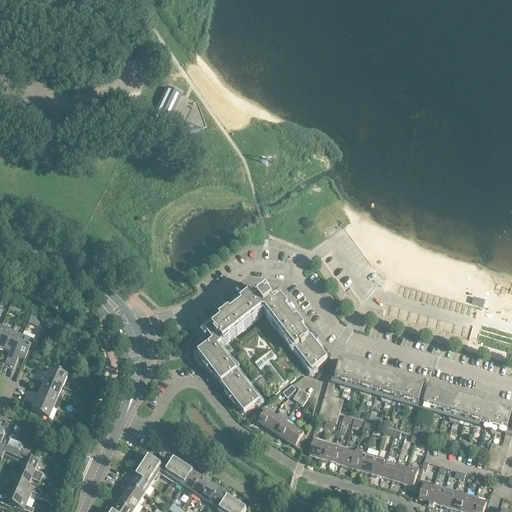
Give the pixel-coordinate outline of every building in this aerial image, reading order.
[(199,132),(184,125),(180,132),(167,126),(182,95),(166,88),(160,101),(149,124),(161,130),(157,138),(184,151),(187,145),(192,148),(199,132)] [(313,270),(304,278),(307,283),(317,275),(313,270)] [(328,363),(282,303),(279,300),(273,304),(267,296),(258,303),(254,296),(205,334),(213,344),(198,355),(244,415),(260,403),(220,352),(220,353),(217,350),(263,315),(262,313),(263,312),(266,312),(267,314),(266,315),(312,375),(328,363)] [(472,305),(483,308),(485,302),(473,299),(472,305)] [(0,349),(3,351),(10,333),(0,328),(0,349)] [(263,338),(257,330),(236,346),(242,354),(236,358),(267,398),(301,373),(270,333),(263,338)] [(9,354),(5,364),(9,366),(21,338),(10,333),(3,351),(9,354)] [(24,360),(32,343),(21,338),(9,366),(14,368),(18,358),(24,360)] [(318,420),(330,424),(336,426),(343,401),(331,398),(335,384),(340,385),(339,388),(341,390),(347,392),(350,391),(350,388),(361,391),(360,394),(361,397),(368,399),(370,397),(371,394),(382,398),(381,400),(382,403),(389,405),(391,403),(392,401),(402,404),(402,406),(403,409),(410,411),(412,409),(413,407),(429,412),(428,414),(429,417),(436,419),(438,417),(439,415),(450,418),(449,420),(450,423),(457,425),(459,423),(460,421),(470,424),(470,426),(471,429),(474,430),(478,431),(480,429),(481,427),(491,430),(490,432),(492,435),(498,437),(501,435),(502,433),(507,434),(503,448),(492,444),(485,469),(502,474),(511,438),(511,417),(508,416),(509,414),(494,410),(494,412),(491,411),(488,410),(488,408),(473,404),(473,406),(467,404),(468,402),(453,398),(452,400),(446,398),(447,396),(432,392),(431,394),(420,391),(420,389),(406,384),(405,386),(399,385),(400,383),(385,378),(384,380),(378,378),(379,376),(364,372),(364,374),(358,372),(358,370),(343,366),(343,368),(334,365),(318,420)] [(46,376),(36,372),(34,376),(62,388),(66,377),(49,369),(46,376)] [(32,381),(42,385),(39,391),(57,398),(62,388),(34,376),(32,381)] [(37,397),(27,393),(25,397),(53,409),(57,398),(39,391),(37,397)] [(305,394),(300,391),(293,401),(298,404),(305,394)] [(287,404),(295,397),(291,392),(283,399),(287,404)] [(298,404),(303,408),(310,397),(305,394),(298,404)] [(30,412),(48,420),(53,409),(25,397),(23,402),(33,406),(30,412)] [(259,417),(255,423),(268,431),(276,418),(267,412),(262,419),(259,417)] [(351,425),(353,419),(345,417),(343,423),(351,425)] [(268,431),(277,437),(286,424),(276,418),(268,431)] [(361,428),(363,422),(355,419),(353,425),(361,428)] [(372,431),(374,425),(365,422),(364,428),(372,431)] [(277,437),(286,443),(295,430),(286,424),(277,437)] [(304,444),(307,438),(295,430),(286,443),(300,451),(304,444)] [(386,430),(384,435),(394,438),(396,433),(386,430)] [(326,443),(315,439),(309,457),(321,461),(326,443)] [(431,443),(417,439),(415,444),(429,448),(431,443)] [(2,458),(24,467),(29,457),(18,452),(21,445),(10,440),(6,447),(7,448),(2,458)] [(335,449),(336,446),(326,443),(321,461),(331,464),(335,449)] [(335,449),(331,464),(341,467),(345,452),(346,449),(341,447),(336,446),(335,449)] [(356,455),(345,452),(341,467),(351,470),(356,455)] [(367,455),(357,452),(356,455),(351,470),(362,473),(367,455)] [(165,465),(161,462),(151,455),(148,459),(162,469),(165,465)] [(377,458),(367,455),(362,473),(372,476),(377,458)] [(37,464),(33,463),(35,459),(29,457),(24,467),(22,471),(41,479),(43,475),(34,471),(37,464)] [(387,465),(388,461),(377,458),(372,476),(382,479),(387,465)] [(148,459),(143,467),(138,475),(152,485),(162,469),(148,459)] [(192,473),(174,461),(165,476),(183,488),(192,473)] [(397,468),(387,465),(382,479),(393,482),(397,468)] [(419,470),(408,467),(407,471),(403,485),(414,489),(419,470)] [(407,471),(397,468),(393,482),(403,485),(407,471)] [(18,482),(28,487),(28,486),(31,480),(39,483),(41,479),(22,471),(19,478),(14,476),(13,480),(18,482)] [(183,488),(192,493),(202,479),(192,473),(183,488)] [(138,475),(131,485),(145,495),(152,485),(138,475)] [(202,479),(192,493),(201,499),(211,485),(202,479)] [(28,486),(28,487),(18,482),(13,493),(28,500),(31,493),(39,497),(41,492),(28,486)] [(425,507),(429,508),(430,505),(435,486),(424,483),(419,482),(415,494),(421,495),(419,501),(426,503),(425,507)] [(145,495),(131,485),(125,496),(139,505),(145,495)] [(210,505),(220,491),(211,485),(201,499),(210,505)] [(430,505),(429,508),(433,510),(434,506),(441,508),(446,489),(435,486),(430,505)] [(451,511),(456,492),(446,489),(441,508),(451,511)] [(220,511),(223,506),(227,499),(228,499),(229,497),(220,491),(210,505),(220,511)] [(461,511),(467,495),(456,492),(451,511),(455,511),(461,511)] [(25,506),(28,500),(13,493),(8,504),(25,511),(32,511),(33,510),(25,506)] [(32,494),(28,506),(34,508),(38,497),(32,494)] [(472,511),(477,498),(467,495),(461,511),(472,511)] [(118,506),(127,511),(133,511),(139,505),(125,496),(118,506)] [(484,511),(487,501),(477,498),(472,511),(484,511)] [(223,506),(220,511),(219,511),(246,511),(228,499),(227,499),(223,506)]
